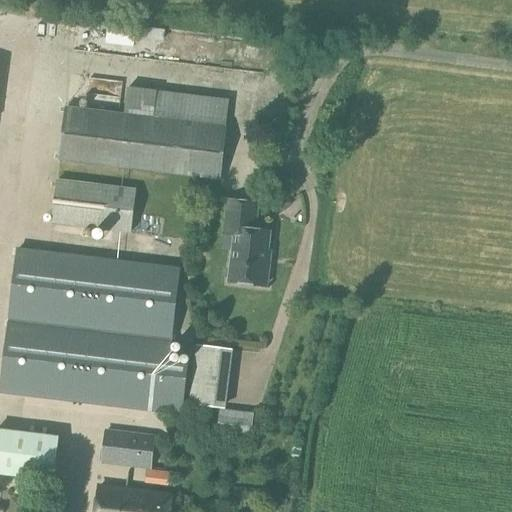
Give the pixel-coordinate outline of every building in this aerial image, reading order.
[(18,15),(17,45),(39,46),(40,16),(18,15)] [(206,39),(206,58),(242,59),(243,40),(206,39)] [(68,108),(61,161),(221,180),(227,127),(226,127),(229,101),(129,89),(125,115),(68,108)] [(52,225),(132,235),(137,189),(58,180),(52,225)] [(267,286),(270,262),(267,262),(270,233),(255,231),(258,204),(230,200),(226,233),(237,235),(231,281),(267,286)] [(168,364),(179,269),(19,250),(1,394),(182,416),(188,366),(168,364)] [(198,343),(196,360),(228,364),(230,347),(198,343)] [(0,474),(53,481),(58,438),(0,430),(0,474)] [(107,430),(103,464),(147,469),(152,470),(156,436),(107,430)] [(171,472),(152,470),(147,469),(145,484),(169,487),(171,472)] [(97,511),(170,511),(172,495),(101,487),(97,511)]
